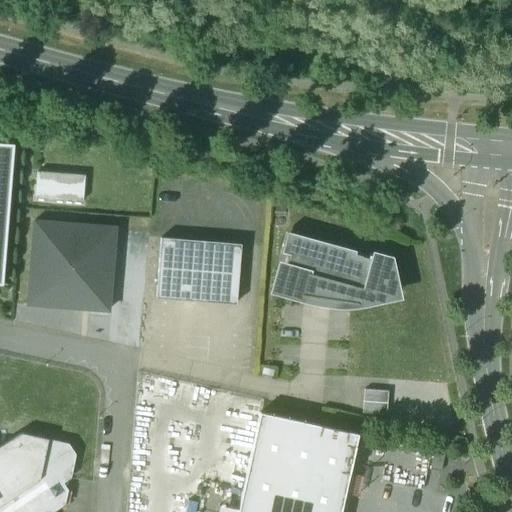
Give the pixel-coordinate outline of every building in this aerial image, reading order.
[(13,145),(0,143),(0,286),(3,286),(13,145)] [(82,202),(84,180),(36,176),(34,198),(82,202)] [(114,228),(33,221),(27,304),(34,305),(38,300),(46,306),(49,301),(57,306),(61,302),(69,307),(72,303),(80,308),(108,310),(114,228)] [(355,251),(286,232),(280,253),(288,255),(286,263),(283,262),(276,289),(303,296),(307,279),(353,292),(355,304),(387,297),(384,284),(393,282),(388,260),(370,255),(370,258),(354,254),(355,251)] [(221,242),(160,238),(155,298),(216,302),(235,304),(240,244),(221,243),(221,242)] [(364,417),(388,418),(389,393),(364,392),(364,417)] [(339,511),(357,434),(259,413),(237,511),(339,511)] [(0,445),(0,511),(53,511),(64,505),(67,490),(63,483),(70,479),(75,455),(68,444),(20,433),(0,445)] [(447,453),(433,450),(429,471),(442,474),(447,453)]
